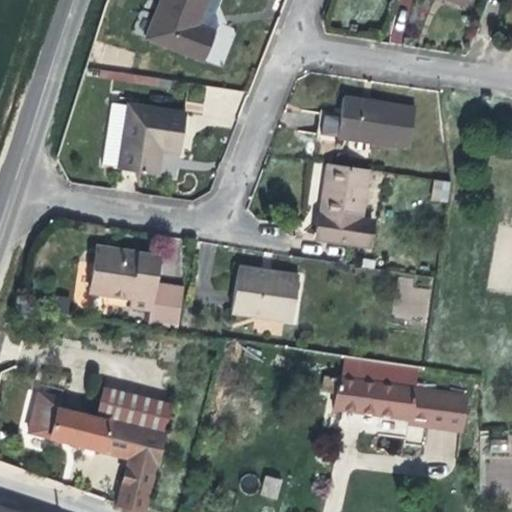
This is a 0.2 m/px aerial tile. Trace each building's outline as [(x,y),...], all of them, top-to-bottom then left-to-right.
[(193,0),(146,0),(134,25),(189,54),(202,29),(184,20),(192,4),(193,0)] [(415,107),(344,98),(341,117),(326,115),(312,114),(310,134),(408,149),(415,107)] [(181,114),(123,107),(114,170),(152,175),(155,151),(166,153),(175,154),(177,139),(181,114)] [(312,191),(305,235),(346,242),(350,218),(357,169),(317,163),(312,191)] [(447,202),(450,181),(433,179),(430,200),(447,202)] [(367,220),(350,218),(346,242),(364,244),(367,220)] [(140,309),(149,257),(119,253),(117,261),(109,260),(90,256),(84,292),(121,299),(120,306),(140,309)] [(286,318),(292,279),(253,273),(231,270),(226,310),(286,318)] [(394,276),(393,318),(429,319),(430,277),(394,276)] [(10,360),(0,357),(0,380),(4,382),(10,360)] [(461,437),(466,404),(340,386),(333,416),(381,422),(410,425),(410,429),(461,437)] [(136,511),(160,438),(104,422),(58,409),(51,407),(47,423),(37,421),(33,436),(87,451),(121,460),(108,511),(113,511),(136,511)] [(487,502),(511,501),(511,433),(487,434),(487,502)] [(264,475),(259,495),(277,500),(282,480),(264,475)] [(28,511),(0,503),(0,511),(28,511)]
